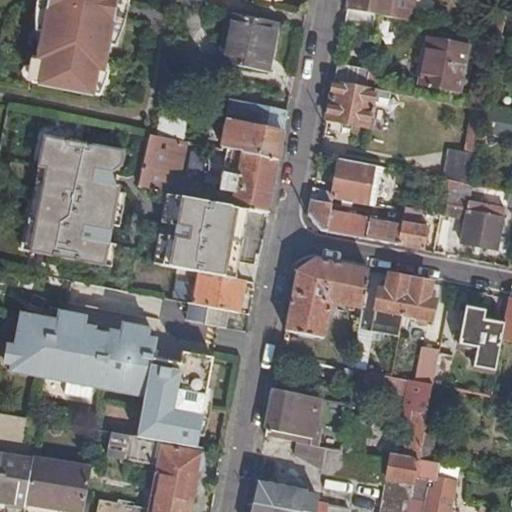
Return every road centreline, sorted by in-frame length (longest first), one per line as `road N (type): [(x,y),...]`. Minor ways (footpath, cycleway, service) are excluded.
road 1 (residential): [(284,236),(232,511)]
road 2 (residential): [(331,0),(284,236)]
road 3 (residential): [(284,236),(511,282)]
